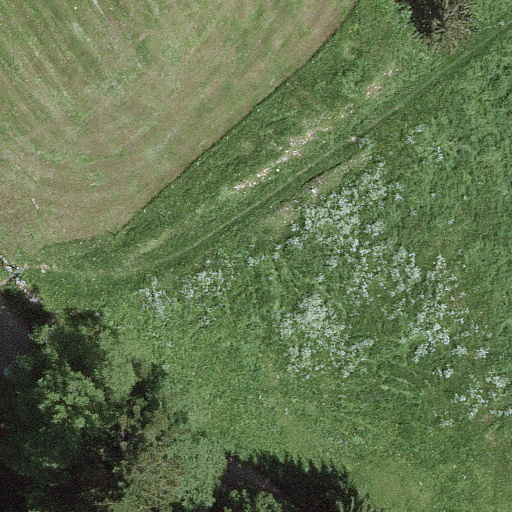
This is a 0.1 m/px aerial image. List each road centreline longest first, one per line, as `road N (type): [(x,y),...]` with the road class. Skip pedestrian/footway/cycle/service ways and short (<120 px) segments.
road 1 (track): [(511,6),(274,186),(0,304)]
road 2 (track): [(0,347),(87,511)]
